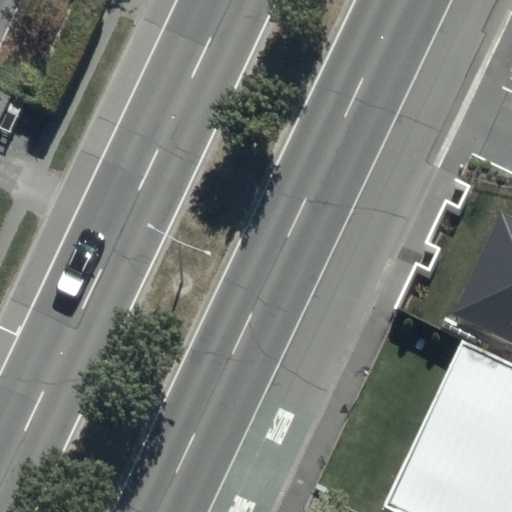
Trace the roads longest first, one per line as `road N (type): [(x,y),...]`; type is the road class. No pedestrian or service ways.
road 1 (secondary): [(0,486),(227,0)]
road 2 (secondary): [(380,71),(177,511)]
road 3 (residential): [(380,71),(511,133)]
